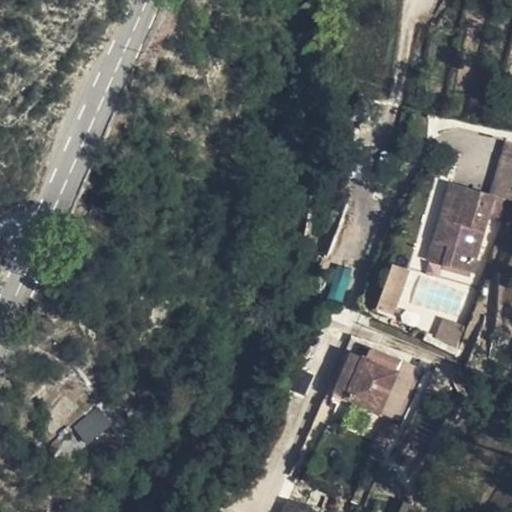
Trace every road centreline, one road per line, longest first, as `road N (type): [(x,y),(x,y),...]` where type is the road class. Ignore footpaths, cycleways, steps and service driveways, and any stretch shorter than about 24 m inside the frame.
road 1 (secondary): [(143,0),(0,323)]
road 2 (track): [(266,511),(363,258)]
